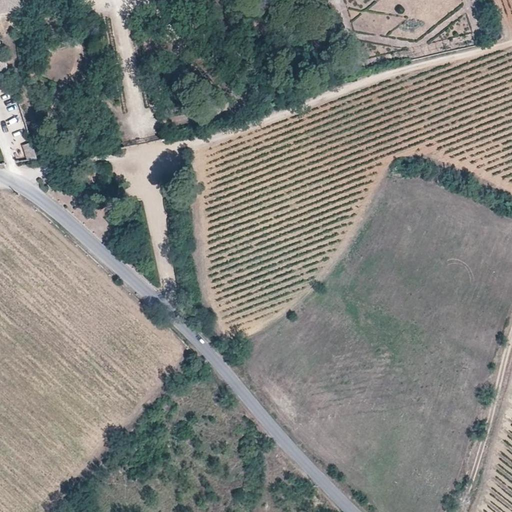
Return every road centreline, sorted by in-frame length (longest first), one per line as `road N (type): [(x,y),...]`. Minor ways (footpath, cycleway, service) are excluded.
road 1 (track): [(21,183),(18,174),(234,131),(511,41)]
road 2 (tertiary): [(350,511),(205,351),(21,183),(0,177)]
road 3 (track): [(460,511),(511,346)]
